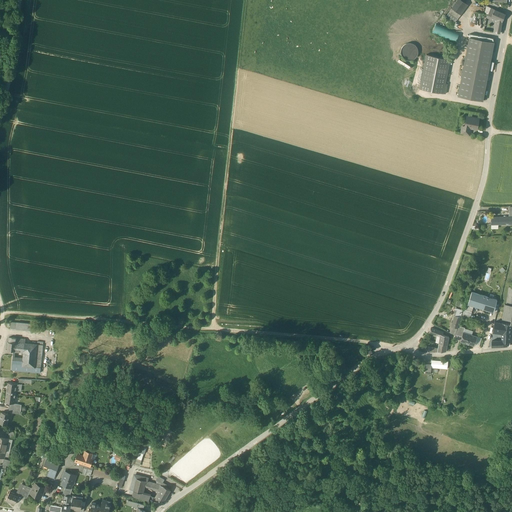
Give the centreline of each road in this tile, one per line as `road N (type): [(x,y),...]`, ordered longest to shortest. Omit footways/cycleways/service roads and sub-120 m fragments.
road 1 (track): [(3,312),(399,347)]
road 2 (residential): [(408,344),(354,368),(160,511)]
road 3 (residential): [(488,130),(485,172),(445,288),(408,344)]
road 4 (track): [(357,511),(411,349)]
road 5 (residential): [(511,0),(488,130)]
